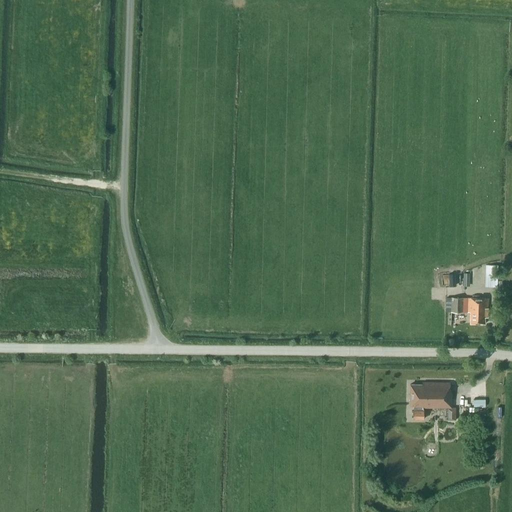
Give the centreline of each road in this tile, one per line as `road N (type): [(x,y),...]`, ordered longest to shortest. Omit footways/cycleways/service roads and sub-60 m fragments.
road 1 (unclassified): [(161,348),(123,205),(129,0)]
road 2 (unclassified): [(511,355),(161,348)]
road 3 (unclassified): [(0,346),(161,348)]
road 4 (track): [(0,172),(123,189)]
